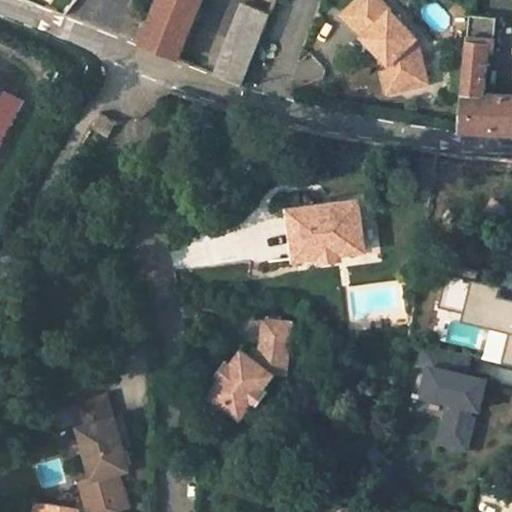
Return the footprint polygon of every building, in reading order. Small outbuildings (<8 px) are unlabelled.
[(178,59),(203,0),(158,0),(141,45),(178,59)] [(416,38),(379,0),(359,0),(343,15),(379,54),(388,64),(382,70),(387,94),(412,88),(409,75),(423,72),(416,38)] [(243,84),(271,14),(242,2),(215,73),(243,84)] [(471,17),(462,93),(484,95),(488,50),(493,50),(497,18),(471,17)] [(388,64),(379,54),(382,70),(388,64)] [(426,85),(423,72),(409,75),(412,88),(426,85)] [(0,136),(20,99),(0,88),(0,136)] [(511,96),(484,95),(462,93),(458,131),(490,131),(511,132),(511,96)] [(111,119),(98,113),(90,127),(105,134),(111,119)] [(322,255),(340,253),(365,249),(359,200),(292,208),(291,208),(297,258),(300,258),(322,255)] [(511,363),(511,298),(508,298),(511,288),(455,274),(447,307),(475,314),(473,322),(511,331),(511,345),(508,363),(511,363)] [(287,352),(291,322),(265,318),(260,347),(252,346),(248,351),(242,346),(230,361),(227,365),(230,368),(224,376),(220,373),(217,378),(205,391),(237,417),(249,404),(253,407),(266,390),(262,387),(274,373),(271,371),(269,369),(272,365),(274,349),(287,352)] [(444,442),(471,449),(478,418),(473,417),(476,407),(484,409),(491,380),(470,375),(474,356),(430,345),(425,365),(430,366),(423,394),(459,403),(457,413),(452,412),(444,442)] [(284,372),(287,352),(274,349),(272,365),(269,369),(271,371),(284,372)] [(230,361),(226,357),(212,374),(217,378),(220,373),(224,376),(230,368),(227,365),(230,361)] [(123,507),(113,471),(124,468),(110,417),(108,418),(102,395),(70,404),(77,427),(75,427),(89,477),(77,481),(85,508),(104,511),(114,511),(114,510),(123,507)] [(45,511),(48,502),(38,500),(35,511),(45,511)] [(77,511),(79,507),(48,502),(45,511),(77,511)]
